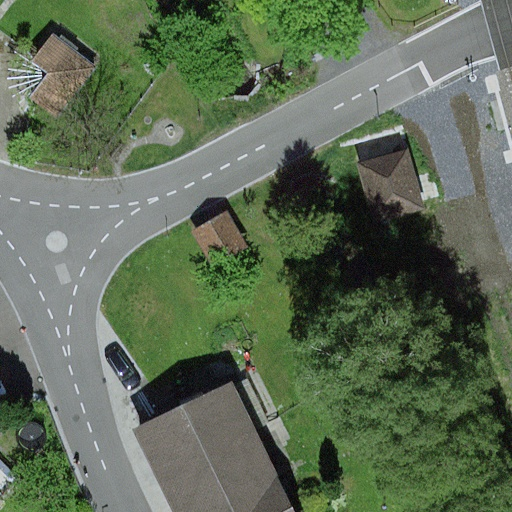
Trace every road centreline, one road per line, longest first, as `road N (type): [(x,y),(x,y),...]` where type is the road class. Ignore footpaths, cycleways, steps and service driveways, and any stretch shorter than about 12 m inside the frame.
road 1 (residential): [(44,229),(141,204),(511,12)]
road 2 (residential): [(44,229),(75,389),(121,511)]
